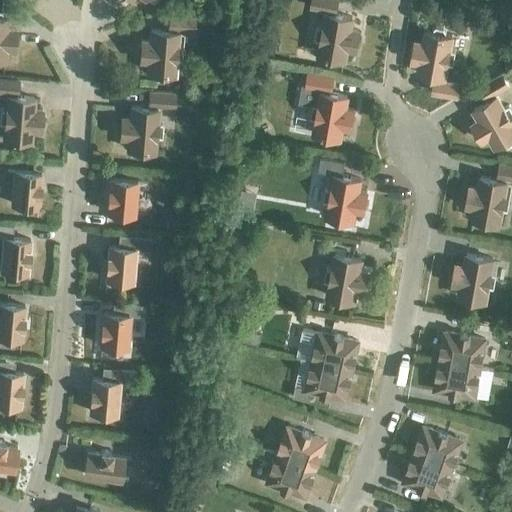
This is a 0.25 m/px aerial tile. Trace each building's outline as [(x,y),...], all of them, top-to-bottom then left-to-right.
[(0,58),(4,59),(5,47),(14,48),(15,29),(6,28),(8,12),(17,13),(18,6),(7,0),(1,0),(0,15),(0,58)] [(327,62),(334,63),(337,61),(338,58),(345,59),(347,47),(355,49),(359,30),(350,29),(352,17),(334,14),(335,10),(336,10),(337,0),(312,0),(311,6),(327,9),(323,26),(317,25),(315,39),(320,40),(321,40),(318,54),(325,55),(325,59),(327,62)] [(176,59),(181,60),(182,47),(184,28),(193,29),(194,16),(169,14),(168,27),(169,27),(169,30),(151,29),(150,41),(141,40),(139,59),(148,60),(147,71),(154,72),(154,75),(156,78),(164,79),(167,76),(167,73),(174,74),(175,59),(176,59)] [(436,79),(434,79),(432,92),(457,96),(459,84),(444,81),(447,63),(448,64),(448,63),(453,64),(455,51),(450,50),(450,49),(449,49),(452,35),(445,34),(446,31),(444,28),(436,26),(433,28),(432,32),(426,31),(424,42),(415,41),(412,59),(420,61),(418,73),(436,76),(436,79)] [(316,119),(314,133),(340,138),(342,126),(350,127),(354,109),(345,107),(347,96),(329,92),(330,89),(331,89),(333,77),(308,72),(306,85),(321,88),(318,105),(313,104),(310,118),(315,119),(316,119)] [(490,100),(474,109),(480,119),(472,124),(482,140),(489,135),(495,146),(501,142),(503,145),(507,146),(511,143),(511,121),(511,120),(511,119),(511,109),(509,105),(505,107),(504,108),(495,92),(509,84),(502,73),(480,86),(487,97),(488,97),(490,100)] [(23,139),(30,140),(31,128),(40,129),(41,110),(33,109),(34,97),(15,96),(15,92),(17,93),(18,80),(0,78),(0,91),(7,92),(6,109),(5,109),(0,108),(0,122),(4,123),(5,123),(3,138),(10,138),(10,142),(13,145),(20,145),(23,143),(23,139)] [(173,106),(174,93),(149,91),(148,104),(149,104),(149,107),(131,106),(130,118),(121,117),(119,136),(128,137),(127,148),(154,151),(155,136),(156,136),(161,137),(162,123),(157,123),(157,122),(156,122),(158,105),(173,106)] [(511,185),(511,181),(509,181),(510,179),(511,179),(511,163),(499,161),(496,179),(480,176),(478,188),(469,186),(466,205),(475,206),(473,218),(480,219),(479,223),(481,226),(488,227),(492,225),(492,221),(499,223),(501,209),(502,209),(507,210),(511,185)] [(14,171),(11,203),(38,206),(39,194),(40,184),(41,173),(14,171)] [(329,202),(326,216),(353,220),(355,209),(364,210),(367,192),(358,190),(360,178),(334,174),(332,188),(331,188),(326,187),(323,200),(328,201),(328,202),(329,202)] [(108,200),(107,212),(134,214),(136,181),(110,179),(109,190),(108,190),(108,200)] [(29,250),(30,239),(12,237),(13,225),(0,224),(0,236),(3,237),(0,269),(27,272),(28,260),(29,251),(29,250)] [(107,267),(106,278),(132,281),(135,249),(151,250),(152,237),(126,235),(125,247),(108,246),(107,257),(106,267),(107,267)] [(493,258),(466,253),(464,265),(456,264),(452,282),(461,284),(459,295),(485,300),(488,286),(489,286),(494,287),(496,273),(491,273),(491,272),(490,272),(493,258)] [(330,282),(327,296),(354,300),(356,289),(364,290),(368,272),(359,270),(361,258),(335,254),(332,268),(332,267),(332,268),(326,267),(324,280),(329,281),(330,282)] [(24,305),(0,302),(0,335),(21,338),(22,326),(23,317),(24,305)] [(127,347),(129,315),(145,316),(146,304),(121,302),(120,314),(103,312),(102,323),(101,323),(101,333),(100,345),(127,347)] [(440,360),(479,367),(480,361),(481,361),(483,352),(482,352),(484,338),(469,335),(469,334),(460,333),(460,334),(445,331),(442,345),(441,344),(440,353),(441,354),(440,360)] [(312,360),(351,369),(353,362),(354,363),(356,354),(355,354),(358,340),(343,337),(343,336),(334,334),(334,335),(319,332),(316,345),(315,345),(313,354),(314,354),(312,360)] [(177,356),(176,368),(190,369),(191,357),(177,356)] [(0,403),(19,405),(21,393),(22,384),(21,384),(22,372),(4,370),(4,361),(0,360),(0,403)] [(350,375),(351,369),(312,360),(311,367),(310,366),(308,375),(309,375),(306,389),(295,386),(293,397),(309,400),(311,390),(321,392),(321,393),(330,395),(330,394),(345,397),(348,384),(349,384),(351,375),(350,375)] [(478,373),(479,367),(440,360),(439,366),(437,366),(436,375),(437,375),(435,389),(450,391),(450,393),(459,394),(459,393),(474,396),(476,382),(478,382),(479,374),(478,373)] [(116,413),(119,381),(134,382),(136,370),(110,368),(109,380),(92,378),(91,390),(90,399),(90,400),(89,411),(116,413)] [(277,453),(315,467),(317,461),(318,462),(321,453),(320,453),(325,440),(310,434),(311,433),(302,430),(302,431),(287,426),(283,439),(282,438),(278,447),(280,447),(277,453)] [(414,453),(451,467),(453,461),(455,461),(458,453),(457,452),(461,439),(447,434),(447,433),(439,430),(438,431),(424,426),(419,438),(418,438),(415,447),(416,447),(414,453)] [(0,467),(13,470),(17,447),(3,445),(4,441),(0,440),(0,467)] [(87,452),(84,474),(120,479),(123,457),(110,455),(110,451),(101,450),(100,453),(87,452)] [(313,473),(315,467),(277,453),(275,460),(274,459),(271,468),(272,468),(267,481),(282,486),(281,487),(290,491),(290,489),(305,495),(310,482),(311,482),(314,474),(313,473)] [(449,473),(451,467),(414,453),(411,459),(410,459),(407,467),(408,468),(404,480),(418,486),(418,487),(426,490),(427,489),(441,494),(446,481),(447,482),(450,473),(449,473)]
